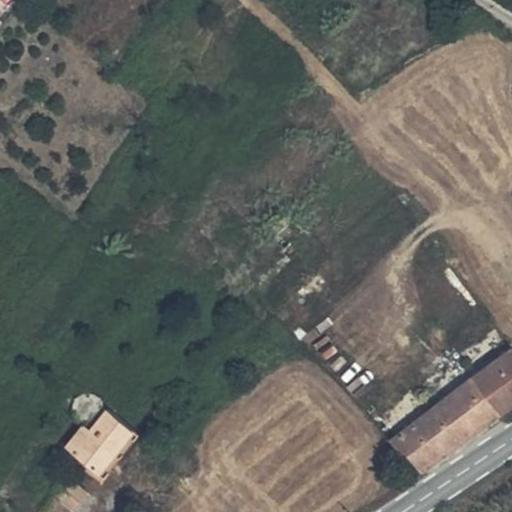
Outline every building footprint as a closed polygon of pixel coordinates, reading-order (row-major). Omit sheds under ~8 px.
[(511,371),(508,366),(474,388),(498,422),(511,412),(511,371)] [(414,478),(498,422),(474,388),(386,443),(396,457),(398,456),(414,478)] [(86,418),(51,465),(81,487),(116,443),(86,418)] [(17,439),(7,451),(16,459),(25,447),(17,439)] [(33,511),(73,511),(74,511),(48,494),(33,511)]
